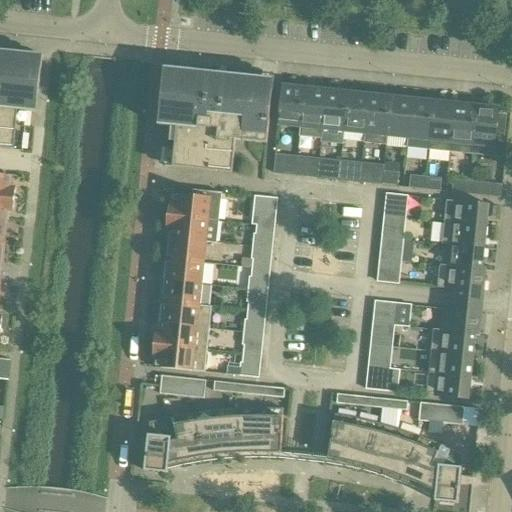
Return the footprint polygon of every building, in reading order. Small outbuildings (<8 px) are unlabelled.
[(36,113),(42,56),(0,51),(0,149),(13,151),(18,111),(36,113)] [(266,144),(273,80),(164,68),(158,126),(176,128),(172,167),(231,173),(235,140),(266,144)] [(278,125),(300,127),(304,89),(282,87),(278,125)] [(304,89),(300,127),(299,136),(321,138),(326,91),(304,89)] [(326,91),(321,138),(322,129),(343,131),(347,94),(326,91)] [(369,96),(347,94),(343,131),(365,134),(369,96)] [(385,146),(386,136),(390,98),(369,96),(365,134),(364,144),(385,146)] [(412,100),(390,98),(386,136),(408,138),(412,100)] [(429,140),(433,103),(412,100),(408,138),(429,140)] [(433,103),(429,140),(428,149),(450,152),(451,143),(455,105),(433,103)] [(471,145),(472,145),(476,107),(455,105),(451,143),(471,145)] [(472,145),(471,145),(471,154),(501,157),(504,130),(496,129),(498,109),(476,107),(472,145)] [(285,157),(275,156),(273,173),(283,174),(285,157)] [(307,160),(297,159),(295,175),(305,176),(307,160)] [(329,179),(338,180),(340,163),(330,162),(329,179)] [(338,180),(348,181),(350,164),(340,163),(338,180)] [(373,167),(372,183),(381,184),(383,171),(383,168),(373,167)] [(394,186),(395,173),(383,171),(381,184),(394,186)] [(11,177),(0,176),(0,198),(13,200),(15,187),(10,187),(11,177)] [(411,189),(424,190),(425,177),(413,176),(411,189)] [(436,191),(438,178),(425,177),(424,190),(436,191)] [(456,180),(454,193),(467,194),(468,182),(456,180)] [(468,182),(467,194),(479,196),(481,183),(468,182)] [(166,216),(217,222),(218,222),(221,193),(192,190),(192,196),(173,194),(172,200),(169,200),(167,216),(166,216)] [(276,199),(260,197),(255,197),(253,216),(258,217),(274,218),(276,199)] [(7,212),(12,213),(13,200),(0,198),(0,220),(6,221),(7,212)] [(488,205),(446,201),(443,223),(486,227),(488,205)] [(385,208),(384,217),(400,219),(401,209),(385,208)] [(169,233),(168,238),(207,242),(215,243),(217,222),(166,216),(166,217),(167,217),(165,233),(169,233)] [(257,226),(273,227),(274,218),(258,217),(257,226)] [(384,217),(383,226),(399,228),(400,219),(384,217)] [(449,245),(484,249),(486,227),(443,223),(441,245),(449,245)] [(272,236),(273,227),(257,226),(256,235),(272,236)] [(207,242),(168,238),(166,260),(204,264),(207,242)] [(485,270),(482,270),(484,249),(449,245),(447,266),(439,265),(439,266),(485,271),(485,270)] [(380,251),(379,260),(395,262),(396,253),(380,251)] [(165,266),(164,281),(202,285),(204,264),(166,260),(165,265),(165,266)] [(252,269),(268,270),(269,261),(253,260),(252,269)] [(378,269),(394,271),(395,262),(379,260),(378,269)] [(455,300),(482,303),(482,298),(485,271),(439,266),(437,288),(456,290),(455,295),(455,300)] [(251,278),(267,279),(268,270),(252,269),(251,278)] [(202,285),(164,281),(162,297),(162,303),(200,307),(211,308),(211,307),(200,306),(202,285)] [(432,330),(478,335),(482,303),(455,300),(454,310),(442,309),(440,330),(432,329),(432,330)] [(162,303),(159,324),(209,330),(211,308),(200,307),(162,303)] [(249,303),(248,312),(264,313),(265,304),(249,303)] [(264,313),(248,312),(247,321),(263,322),(264,313)] [(390,317),(374,315),(373,324),(389,326),(390,317)] [(153,345),(207,351),(209,330),(159,324),(159,329),(155,328),(153,345)] [(373,324),(372,333),(388,335),(389,326),(373,324)] [(478,335),(432,330),(430,352),(473,356),(475,336),(478,336),(478,335)] [(207,351),(153,345),(153,346),(152,362),(155,362),(155,368),(204,373),(207,351)] [(259,356),(260,347),(244,346),(243,355),(259,356)] [(430,352),(428,373),(470,378),(473,356),(430,352)] [(243,355),(243,364),(259,365),(259,356),(243,355)] [(369,358),(368,367),(384,369),(385,360),(369,358)] [(383,378),(384,369),(368,367),(367,376),(383,378)] [(428,373),(425,396),(468,400),(470,378),(428,373)] [(159,394),(203,399),(205,381),(154,375),(153,384),(160,384),(159,394)] [(284,389),(214,382),(213,391),(283,398),(284,389)] [(336,404),(381,408),(382,399),(337,394),(336,404)] [(382,399),(381,408),(406,411),(407,402),(382,399)] [(418,421),(428,422),(429,404),(420,403),(418,421)] [(429,404),(428,422),(462,425),(464,408),(429,404)] [(174,417),(149,423),(144,471),(167,474),(168,464),(183,461),(202,457),(221,455),(240,454),(260,453),(280,454),(283,409),(260,408),(238,409),(217,411),(195,413),(174,417)] [(369,467),(378,424),(357,419),(334,415),(327,459),(348,462),(367,467),(369,467)] [(399,429),(378,424),(369,467),(385,472),(404,478),(408,480),(420,437),(399,429)] [(408,480),(422,486),(435,492),(434,501),(457,504),(462,455),(439,444),(420,437),(408,480)]
